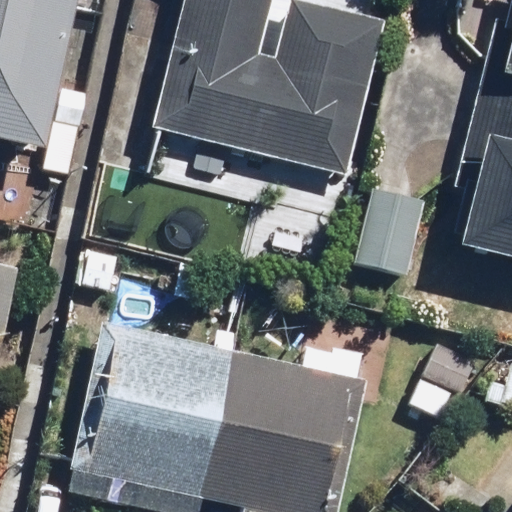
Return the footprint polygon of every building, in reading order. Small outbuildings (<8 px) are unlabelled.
[(0,0),(0,136),(54,148),(59,127),(80,131),(89,87),(68,83),(85,0),(0,0)] [(191,0),(163,140),(354,178),(386,16),(304,0),(191,0)] [(511,25),(498,22),(457,184),(486,191),(474,248),(511,256),(511,25)] [(428,195),(366,187),(355,269),(418,277),(428,195)] [(0,400),(29,267),(0,260),(0,400)] [(308,366),(98,330),(70,498),(151,511),(208,511),(210,501),(277,511),(336,511),(363,356),(311,348),(308,366)] [(444,420),(482,364),(444,338),(406,395),(444,420)]
